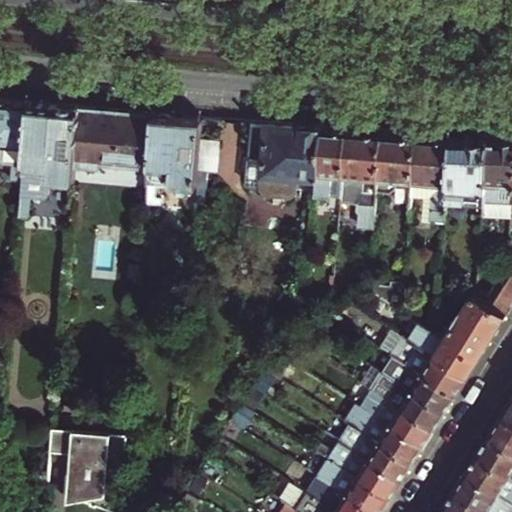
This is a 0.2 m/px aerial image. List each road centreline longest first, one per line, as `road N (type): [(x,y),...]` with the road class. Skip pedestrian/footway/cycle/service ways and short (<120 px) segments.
road 1 (tertiary): [(0,67),(511,105)]
road 2 (primary): [(236,10),(511,30)]
road 3 (primary): [(35,0),(236,10)]
road 4 (residential): [(413,511),(511,355)]
